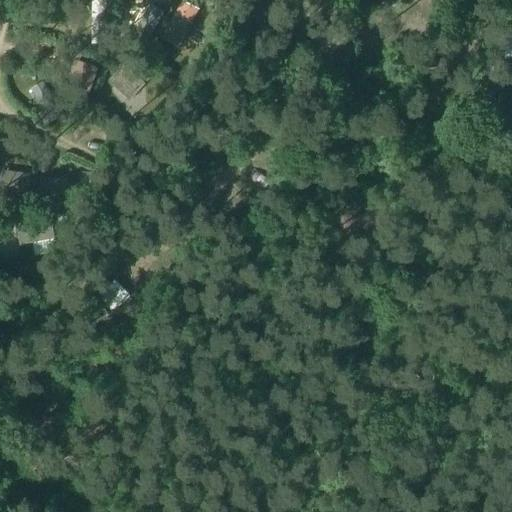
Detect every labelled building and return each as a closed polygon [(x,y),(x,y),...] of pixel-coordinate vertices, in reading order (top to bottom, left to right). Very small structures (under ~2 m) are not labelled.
[(14,0),(7,27),(28,33),(35,35),(58,42),(67,0),(14,0)] [(67,0),(58,42),(61,43),(67,45),(107,58),(110,45),(117,13),(118,0),(67,0)] [(118,0),(117,13),(110,45),(146,59),(150,61),(173,2),(164,0),(118,0)] [(173,0),(173,2),(150,61),(199,83),(226,11),(220,7),(207,0),(173,0)] [(0,89),(2,93),(4,97),(6,100),(8,104),(11,107),(19,112),(28,118),(36,124),(45,129),(53,134),(62,139),(87,106),(59,96),(47,84),(30,66),(35,35),(28,33),(7,27),(0,49),(0,89)] [(35,35),(30,66),(47,84),(59,96),(87,106),(92,108),(107,58),(67,45),(61,43),(58,42),(35,35)] [(107,58),(92,108),(177,135),(199,83),(150,61),(146,59),(110,45),(107,58)] [(354,83),(356,99),(367,98),(365,82),(354,83)] [(28,177),(0,173),(0,187),(26,190),(28,177)] [(39,179),(37,193),(74,197),(75,183),(39,179)] [(56,215),(56,216),(57,224),(66,223),(65,215),(56,215)] [(49,219),(14,225),(17,244),(52,238),(49,219)]
